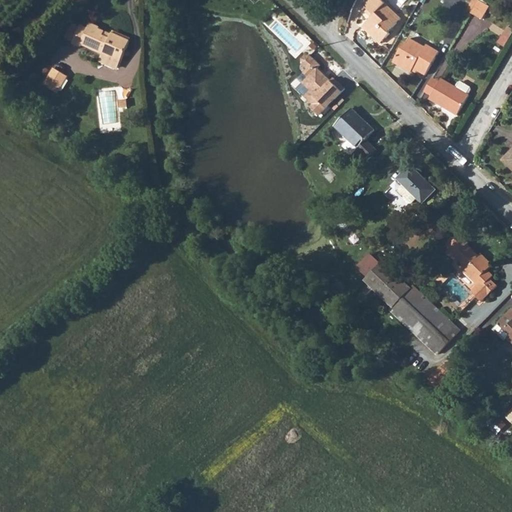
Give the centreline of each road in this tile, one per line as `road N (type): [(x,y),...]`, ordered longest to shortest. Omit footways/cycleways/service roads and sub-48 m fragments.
road 1 (unclassified): [(460,160),(292,0)]
road 2 (unknown): [(411,114),(454,38),(462,0)]
